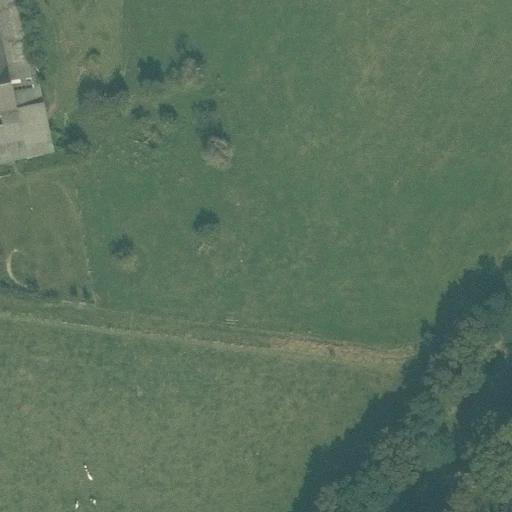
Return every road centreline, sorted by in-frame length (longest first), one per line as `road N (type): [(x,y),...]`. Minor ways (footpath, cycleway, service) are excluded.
road 1 (track): [(511,257),(448,350),(418,360),(0,306)]
road 2 (tertiary): [(418,511),(511,376)]
